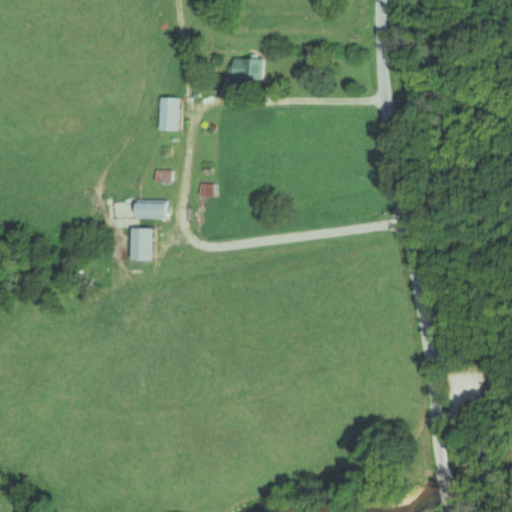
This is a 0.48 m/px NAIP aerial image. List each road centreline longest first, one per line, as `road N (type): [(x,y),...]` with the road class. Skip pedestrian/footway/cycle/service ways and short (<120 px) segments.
road 1 (residential): [(459,511),(429,386),(382,100),(378,0)]
road 2 (residential): [(407,221),(199,249),(180,233),(188,103),(177,0)]
road 3 (residential): [(382,100),(188,103)]
